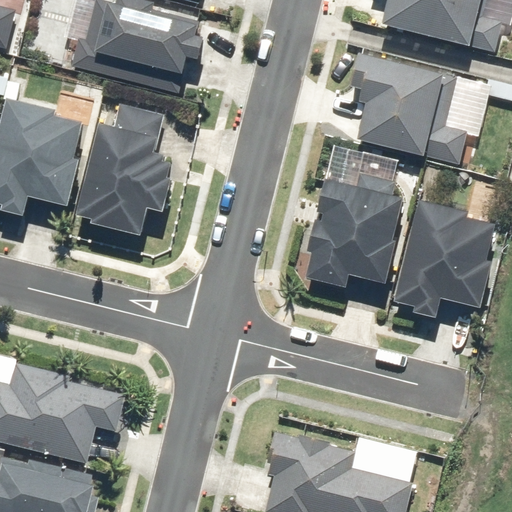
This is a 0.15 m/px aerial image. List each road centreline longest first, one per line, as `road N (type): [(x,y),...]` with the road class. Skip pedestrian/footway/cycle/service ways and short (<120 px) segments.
road 1 (residential): [(302,0),(219,335)]
road 2 (residential): [(469,402),(219,335)]
road 3 (residential): [(219,335),(0,280)]
road 4 (residential): [(219,335),(175,511)]
